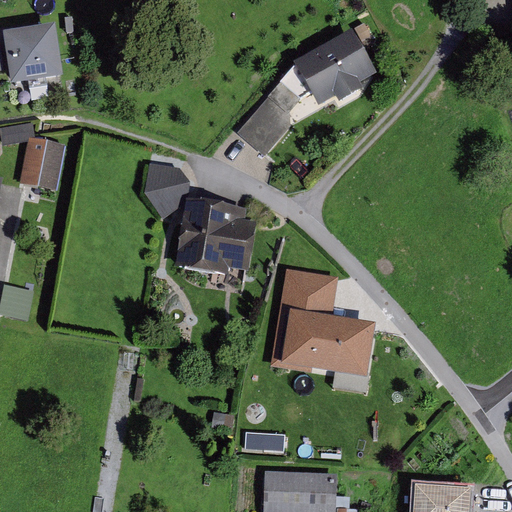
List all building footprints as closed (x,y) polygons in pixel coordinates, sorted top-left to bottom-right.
[(65,29),(10,38),(19,91),(73,82),(65,29)] [(383,75),(360,32),(301,63),(316,91),(324,106),(341,97),(345,106),(373,92),(368,83),(383,75)] [(4,41),(0,41),(0,74),(10,73),(4,41)] [(316,91),(301,63),(244,135),(269,160),(300,122),(296,112),(316,91)] [(73,146),(36,139),(27,184),(64,191),(73,146)] [(254,210),(193,200),(182,267),(235,276),(236,270),(254,273),(262,224),(252,222),(254,210)] [(0,266),(9,224),(3,223),(6,207),(0,205),(0,266)] [(343,282),(296,274),(281,364),(373,380),(382,329),(337,322),(343,282)] [(6,286),(1,316),(31,321),(37,292),(6,286)] [(342,511),(344,476),(273,474),(272,511),(342,511)] [(36,511),(87,511),(38,502),(36,511)]
